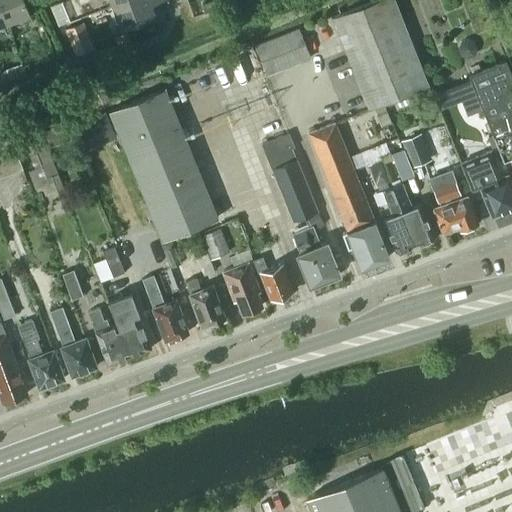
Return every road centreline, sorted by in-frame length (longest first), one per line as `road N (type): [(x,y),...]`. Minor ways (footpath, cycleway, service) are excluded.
road 1 (secondary): [(511,282),(382,321),(197,392)]
road 2 (secondary): [(197,392),(511,308)]
road 3 (secondary): [(0,464),(197,392)]
